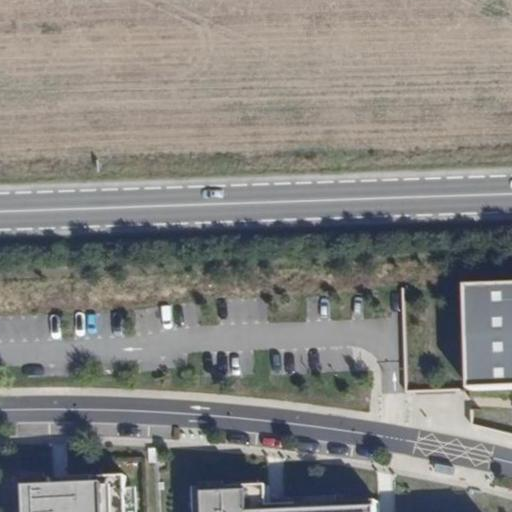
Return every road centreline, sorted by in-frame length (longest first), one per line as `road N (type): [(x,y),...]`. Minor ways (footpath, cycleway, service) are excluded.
road 1 (residential): [(511,462),(283,418),(0,413)]
road 2 (primary): [(511,195),(0,212)]
